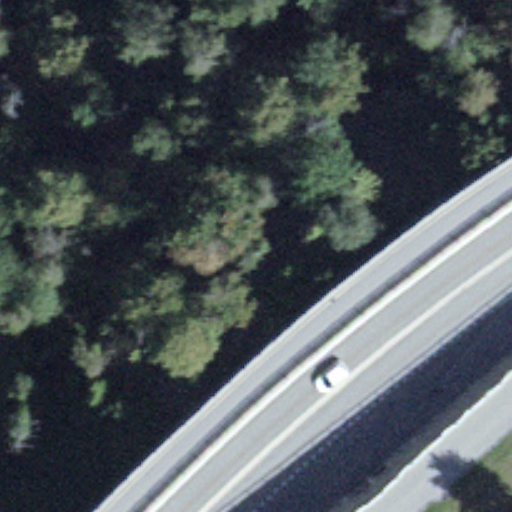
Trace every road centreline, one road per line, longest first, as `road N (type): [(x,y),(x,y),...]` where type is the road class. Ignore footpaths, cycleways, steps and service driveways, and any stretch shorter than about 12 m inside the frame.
road 1 (unclassified): [(511,173),(341,297),(107,511)]
road 2 (secondary): [(511,253),(368,360),(204,511)]
road 3 (unclassified): [(385,511),(511,400)]
